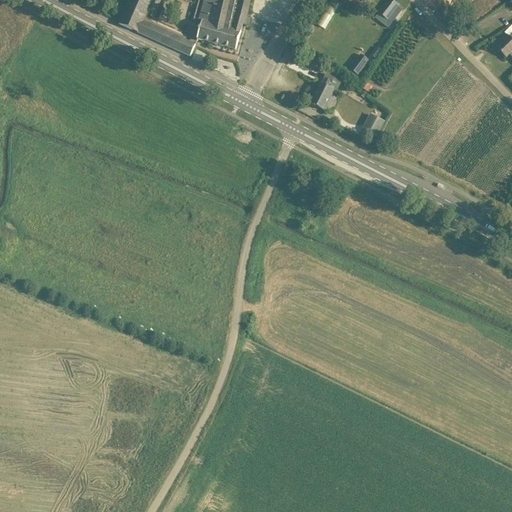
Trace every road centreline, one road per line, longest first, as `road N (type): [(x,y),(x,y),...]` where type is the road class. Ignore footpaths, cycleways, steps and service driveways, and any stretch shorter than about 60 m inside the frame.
road 1 (unclassified): [(151,511),(232,350),(246,249),(296,130)]
road 2 (primary): [(511,244),(296,130)]
road 3 (primary): [(243,102),(41,0)]
road 4 (unclassified): [(511,100),(415,0)]
road 5 (unclassified): [(243,102),(310,0)]
